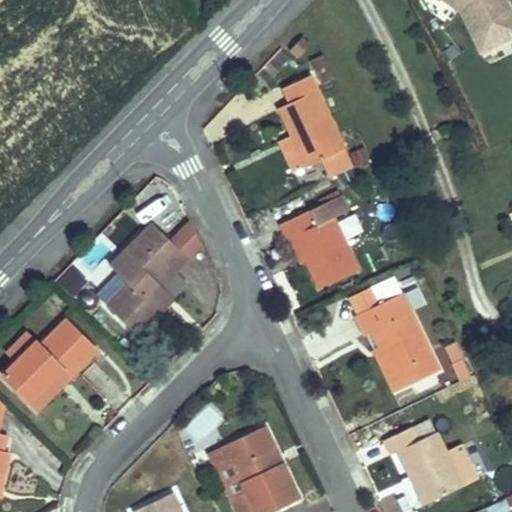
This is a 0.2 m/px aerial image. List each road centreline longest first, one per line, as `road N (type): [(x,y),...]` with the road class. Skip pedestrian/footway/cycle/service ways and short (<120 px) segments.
road 1 (residential): [(258,308),(101,471),(82,511)]
road 2 (residential): [(357,511),(258,308)]
road 3 (residential): [(258,308),(191,166),(152,116)]
road 4 (residential): [(152,116),(0,274)]
road 5 (residential): [(268,0),(152,116)]
